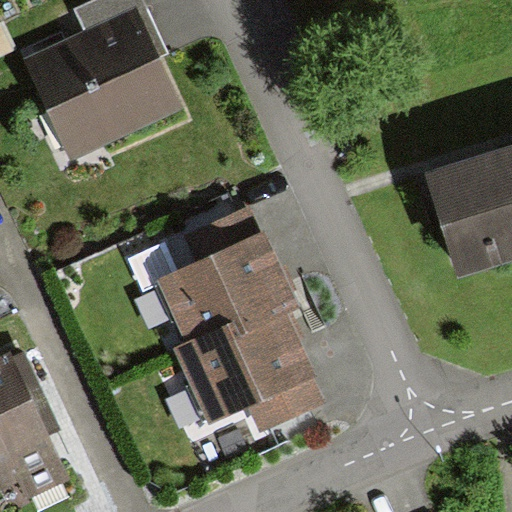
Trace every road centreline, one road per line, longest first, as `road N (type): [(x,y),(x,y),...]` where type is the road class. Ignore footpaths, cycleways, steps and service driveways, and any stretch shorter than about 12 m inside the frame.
road 1 (residential): [(228,0),(410,439)]
road 2 (residential): [(226,511),(410,439)]
